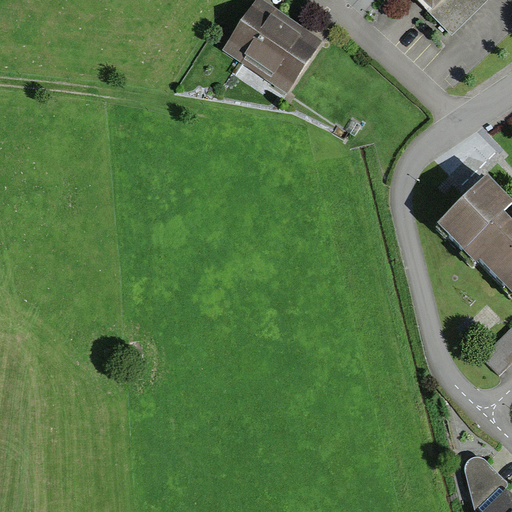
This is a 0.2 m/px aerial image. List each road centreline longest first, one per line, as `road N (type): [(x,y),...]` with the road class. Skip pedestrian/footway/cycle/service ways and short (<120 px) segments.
road 1 (residential): [(485,415),(439,359),(402,187),(428,146),(511,90)]
road 2 (track): [(124,97),(0,83)]
